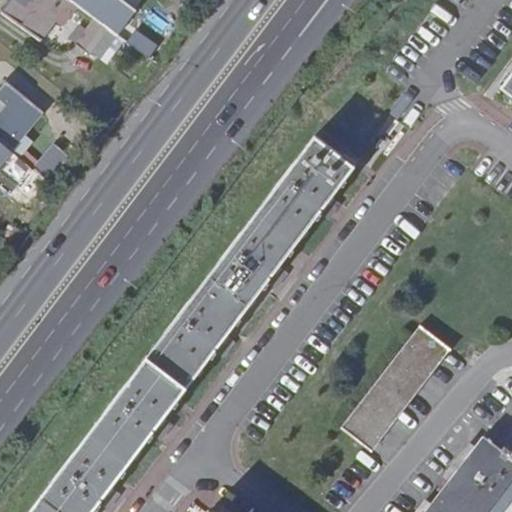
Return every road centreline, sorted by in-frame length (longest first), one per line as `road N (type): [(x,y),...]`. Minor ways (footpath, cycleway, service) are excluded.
road 1 (residential): [(183,452),(438,115),(480,117),(511,141)]
road 2 (trunk): [(0,397),(288,21)]
road 3 (trunk): [(253,0),(0,330)]
road 4 (residential): [(511,351),(483,355),(351,511)]
